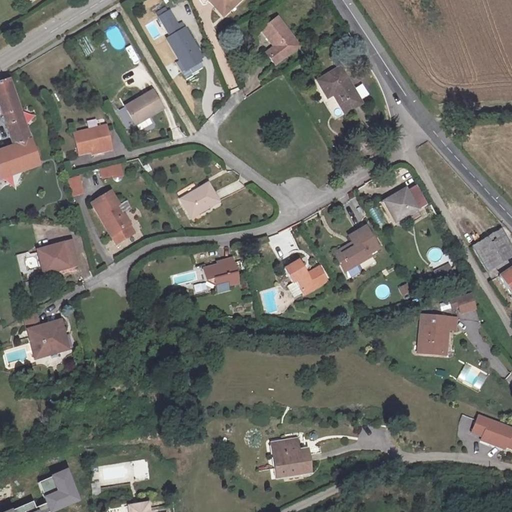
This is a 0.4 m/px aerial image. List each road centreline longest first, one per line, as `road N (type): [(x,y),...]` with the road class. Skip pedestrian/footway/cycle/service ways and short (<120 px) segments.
road 1 (unclassified): [(511,467),(438,456),(394,461),(286,511)]
road 2 (residential): [(88,284),(143,251),(265,229),(299,212)]
road 3 (unclassified): [(406,145),(511,329)]
road 4 (tertiary): [(428,127),(340,0)]
road 5 (residential): [(299,212),(406,145)]
road 6 (tertiary): [(511,216),(428,127)]
road 7 (tertiary): [(0,64),(103,0)]
